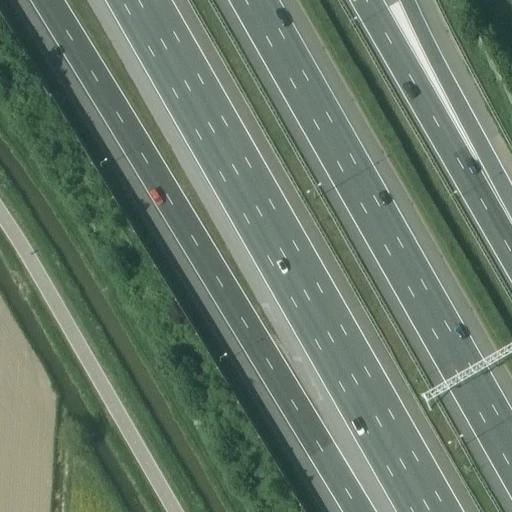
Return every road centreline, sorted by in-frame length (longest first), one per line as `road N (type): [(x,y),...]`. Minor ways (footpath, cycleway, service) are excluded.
road 1 (motorway): [(44,0),(358,511)]
road 2 (motorway): [(139,0),(424,511)]
road 3 (motorway): [(511,449),(258,0)]
road 4 (motorway): [(511,244),(368,0)]
road 5 (motorway): [(511,226),(482,144),(409,0)]
